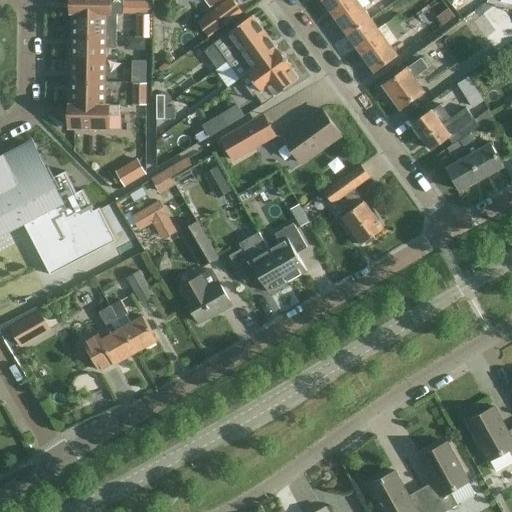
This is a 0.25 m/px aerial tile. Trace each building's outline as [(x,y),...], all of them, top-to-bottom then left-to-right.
[(72,0),(72,14),(73,14),(107,14),(117,14),(124,14),(123,0),(72,0)] [(320,0),(333,16),(354,0),(320,0)] [(354,0),(333,16),(346,34),(370,17),(363,8),(373,0),(354,0)] [(223,13),(218,7),(205,16),(210,22),(223,13)] [(73,36),(107,37),(117,37),(117,14),(107,14),(73,14),(73,36)] [(152,15),(137,15),(137,37),(147,37),(151,37),(152,15)] [(228,61),(266,33),(253,15),(215,43),(228,61)] [(346,34),(359,53),(400,23),(396,16),(378,29),(370,17),(346,34)] [(400,23),(359,53),(373,72),(397,55),(390,45),(407,33),(400,23)] [(467,25),(432,51),(448,72),(483,47),(467,25)] [(228,61),(241,79),(280,50),(279,49),(278,50),(266,33),(228,61)] [(73,36),(72,59),(107,59),(107,49),(117,49),(117,37),(107,37),(73,36)] [(136,37),(136,50),(146,50),(147,38),(147,37),(137,37),(136,37)] [(181,47),(168,56),(173,64),(186,54),(181,47)] [(280,50),(241,79),(254,96),(256,95),(263,104),(283,90),(276,80),(293,68),(280,50)] [(413,78),(427,68),(420,58),(383,85),(399,108),(422,91),(413,78)] [(72,59),(72,81),(106,82),(107,59),(72,59)] [(134,59),(134,82),(146,82),(146,60),(134,59)] [(433,99),(454,84),(446,73),(425,88),(433,99)] [(72,81),(71,104),(106,104),(106,82),(72,81)] [(146,82),(134,82),(133,105),(146,105),(146,82)] [(165,95),(157,95),(157,119),(165,119),(165,95)] [(106,104),(71,104),(70,104),(69,129),(89,129),(110,129),(110,115),(119,115),(119,105),(110,105),(110,104),(106,104)] [(429,150),(448,136),(451,140),(464,131),(466,134),(469,132),(479,125),(466,107),(450,119),(439,105),(411,125),(429,150)] [(302,163),(341,135),(322,109),(283,137),(302,163)] [(499,127),(489,110),(476,119),(479,125),(481,124),(487,134),(499,127)] [(209,137),(228,126),(222,115),(203,126),(209,137)] [(270,125),(248,137),(242,127),(221,139),(233,160),(276,136),(270,125)] [(464,149),(480,179),(502,167),(489,144),(481,149),(475,141),(469,132),(466,134),(458,140),(464,149)] [(455,155),(459,161),(446,167),(459,191),(480,179),(464,149),(458,140),(446,149),(452,157),(455,155)] [(32,143),(0,159),(0,214),(2,213),(10,229),(24,222),(51,275),(117,241),(99,207),(93,211),(82,189),(76,192),(65,171),(50,179),(32,143)] [(138,160),(117,172),(125,186),(146,174),(138,160)] [(362,165),(325,192),(333,203),(345,195),(354,208),(343,216),(362,243),(366,241),(368,244),(375,238),(373,235),(384,228),(355,188),(371,177),(362,165)] [(220,198),(230,192),(216,168),(206,174),(220,198)] [(168,170),(152,179),(161,195),(177,185),(168,170)] [(143,187),(130,194),(135,202),(148,195),(143,187)] [(161,200),(133,216),(141,230),(169,214),(161,200)] [(218,256),(198,222),(183,231),(203,265),(218,256)] [(280,243),(270,249),(288,282),(307,271),(297,253),(308,247),(294,223),(275,234),(280,243)] [(269,292),(288,282),(270,249),(259,231),(239,243),(242,248),(229,255),(245,283),(259,275),(269,292)] [(212,269),(179,287),(187,300),(200,322),(221,310),(222,311),(232,305),(212,269)] [(142,302),(154,295),(140,271),(128,278),(142,302)] [(122,300),(110,307),(136,352),(158,340),(144,316),(132,322),(127,315),(129,314),(122,300)] [(114,327),(100,335),(99,333),(84,342),(100,370),(114,362),(115,364),(136,352),(110,307),(100,312),(108,326),(112,324),(114,327)] [(39,311),(10,327),(21,346),(49,330),(39,311)] [(495,406),(468,422),(489,461),(490,460),(496,471),(511,462),(511,428),(509,431),(495,406)] [(434,511),(444,511),(459,504),(451,491),(470,481),(448,442),(420,457),(434,482),(422,488),(434,511)] [(434,511),(422,488),(409,495),(396,471),(368,486),(382,511),(434,511)]
